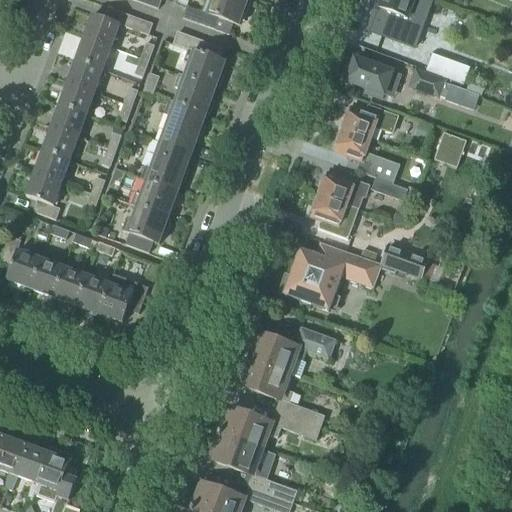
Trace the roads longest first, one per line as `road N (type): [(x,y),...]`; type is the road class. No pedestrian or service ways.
road 1 (residential): [(146,414),(301,0)]
road 2 (residential): [(146,414),(0,362)]
